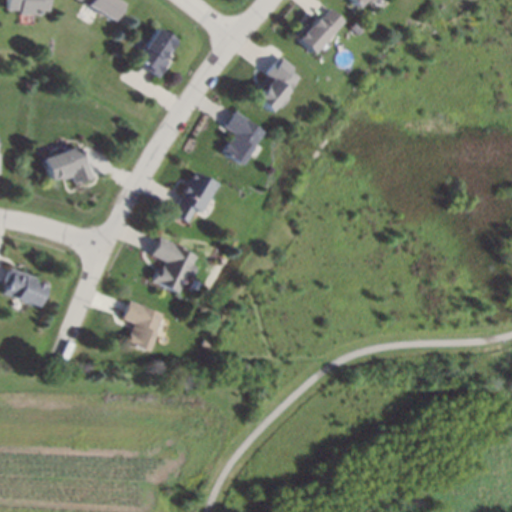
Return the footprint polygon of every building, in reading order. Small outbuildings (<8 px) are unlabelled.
[(45,0),(45,10),(36,9),(36,14),(16,14),(16,10),(3,10),(3,0),(45,0)] [(113,0),(118,3),(106,21),(73,0),(113,0)] [(344,0),(352,8),(359,0),(364,0),(365,1),(365,0),(344,0)] [(339,21),(322,39),(321,38),(306,53),(291,39),(311,18),(312,17),(314,19),(324,8),(325,8),(339,21)] [(358,28),(353,34),(345,27),(351,21),(358,28)] [(168,38),(163,46),(166,48),(158,60),(162,62),(153,77),(149,74),(138,67),(135,65),(138,61),(131,56),(138,45),(140,46),(151,28),(168,38)] [(275,56),(288,67),(285,70),(293,77),(278,93),(283,97),(274,107),(270,103),(263,111),(248,98),(265,78),(259,74),(260,73),(275,56)] [(259,131),(235,166),(216,152),(228,134),(218,127),(220,124),(228,112),(230,110),(259,131)] [(58,151),(69,147),(73,156),(77,154),(78,154),(87,177),(87,178),(70,184),(67,176),(58,179),(56,175),(46,179),(38,158),(46,155),(45,150),(56,146),(58,151)] [(208,183),(192,211),(189,210),(181,222),(167,214),(168,212),(176,197),(182,187),(178,185),(182,178),(184,179),(189,171),(208,183)] [(190,256),(186,264),(190,266),(186,276),(182,274),(172,293),(147,281),(152,271),(154,272),(157,265),(158,266),(160,262),(146,255),(147,252),(153,240),(154,238),(190,256)] [(32,277),(30,281),(40,285),(32,306),(0,293),(0,287),(2,282),(6,272),(8,268),(32,277)] [(157,313),(143,351),(121,343),(128,322),(117,318),(118,316),(123,303),(124,300),(157,313)] [(206,342),(204,348),(198,345),(200,340),(206,342)]
